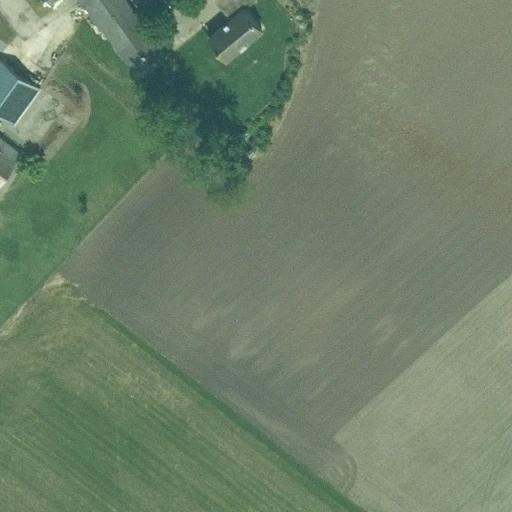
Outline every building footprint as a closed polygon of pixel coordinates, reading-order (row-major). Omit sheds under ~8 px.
[(21,0),(27,11),(39,4),(37,0),(21,0)] [(109,0),(117,10),(129,0),(109,0)] [(227,57),(262,27),(245,6),(251,0),(216,0),(231,17),(209,35),(227,57)] [(101,14),(116,44),(132,36),(117,6),(101,14)] [(0,112),(13,123),(39,87),(0,58),(0,182),(21,153),(0,137),(0,112)]
